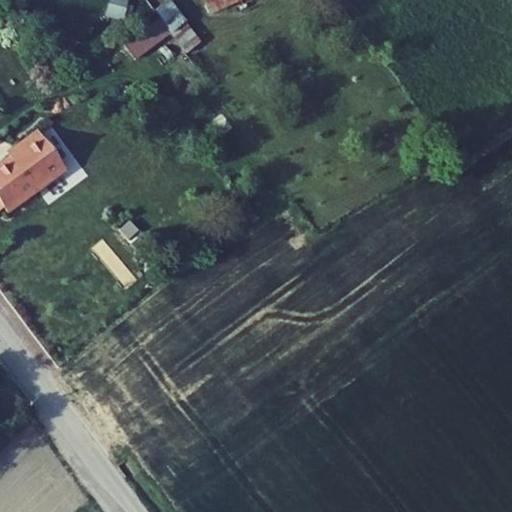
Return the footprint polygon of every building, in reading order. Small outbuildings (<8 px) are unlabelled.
[(109,0),(104,17),(121,22),(127,0),(109,0)] [(176,0),(172,0),(140,24),(151,38),(186,12),(176,0)] [(176,0),(186,12),(186,13),(200,2),(198,0),(176,0)] [(186,13),(218,54),(231,44),(200,2),(186,13)] [(166,36),(158,42),(184,76),(192,70),(166,36)] [(308,100),(331,98),(328,66),(305,68),(308,100)] [(78,155),(50,116),(29,132),(32,136),(7,154),(13,162),(1,171),(20,198),(78,155)] [(8,269),(101,399),(142,367),(127,347),(148,330),(135,315),(100,346),(45,274),(87,239),(143,301),(162,284),(124,236),(117,241),(83,206),(8,269)] [(173,436),(192,419),(176,401),(157,418),(173,436)]
